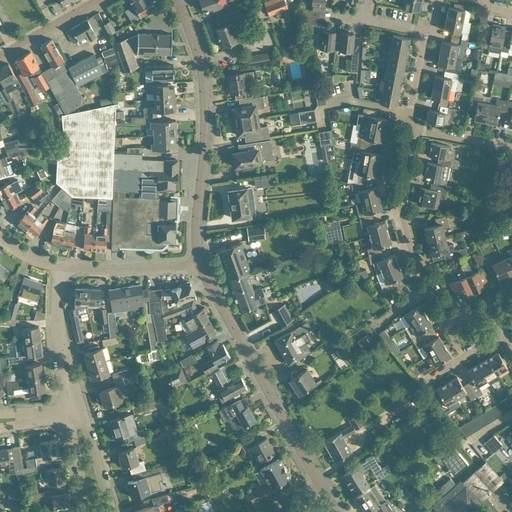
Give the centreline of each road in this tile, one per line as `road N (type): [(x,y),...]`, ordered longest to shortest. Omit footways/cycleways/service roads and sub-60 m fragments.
road 1 (tertiary): [(336,511),(197,264)]
road 2 (tertiary): [(197,264),(203,77),(179,0)]
road 3 (residential): [(448,314),(409,238),(400,194),(415,131)]
road 4 (residential): [(73,408),(56,312),(60,266)]
road 5 (residential): [(197,264),(60,266)]
